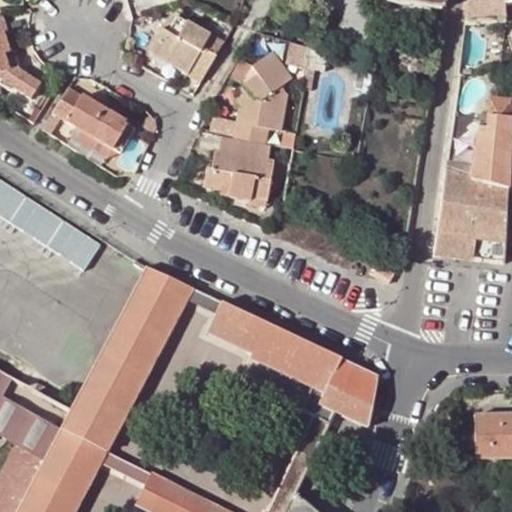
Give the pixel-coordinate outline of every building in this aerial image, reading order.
[(385,0),(439,8),(441,8),(443,0),(385,0)] [(511,0),(469,0),(466,27),(503,23),(502,8),(511,7),(511,0)] [(7,34),(2,18),(0,18),(0,81),(29,101),(40,85),(18,71),(12,53),(8,54),(2,35),(7,34)] [(161,27),(147,50),(199,82),(215,56),(202,48),(210,35),(187,21),(183,27),(174,22),(168,31),(161,27)] [(223,43),(210,35),(202,48),(215,56),(223,43)] [(308,48),(305,69),(323,72),(326,53),(308,48)] [(291,80),(273,53),(252,68),(257,76),(243,85),(233,139),(264,144),(267,131),(278,132),(285,95),(280,88),(291,80)] [(243,85),(257,76),(252,68),(240,61),(230,78),(243,85)] [(357,70),(352,98),(367,100),(372,72),(357,70)] [(68,87),(51,116),(73,130),(110,152),(127,124),(68,87)] [(487,99),(484,134),(478,134),(471,179),(508,189),(510,126),(511,106),(511,101),(487,99)] [(127,124),(110,152),(73,130),(68,139),(104,161),(116,156),(134,128),(127,124)] [(292,149),(295,135),(283,133),(280,147),(292,149)] [(268,161),(270,147),(221,138),(218,152),(215,151),(211,170),(207,169),(204,186),(229,191),(228,198),(250,202),(251,199),(267,202),(274,162),(268,161)] [(508,189),(471,179),(445,174),(434,257),(504,266),(507,190),(508,189)] [(0,211),(91,268),(107,243),(0,176),(0,211)] [(267,202),(251,199),(250,202),(250,207),(265,209),(267,202)] [(61,427),(16,511),(73,511),(99,464),(106,452),(186,301),(192,290),(145,268),(61,427)] [(390,286),(395,277),(380,268),(375,278),(390,286)] [(186,301),(215,314),(220,303),(192,290),(186,301)] [(309,389),(322,395),(339,359),(220,303),(215,314),(206,333),(251,356),(249,360),(309,389)] [(365,429),(376,376),(339,359),(322,395),(309,389),(290,427),(303,434),(265,511),(314,511),(306,504),(292,497),(333,413),(365,429)] [(0,369),(0,435),(16,444),(0,473),(0,511),(16,511),(61,427),(1,393),(11,376),(0,369)] [(475,459),(511,458),(511,414),(474,415),(474,433),(475,449),(475,459)] [(465,449),(475,449),(474,433),(464,434),(465,449)] [(99,464),(145,486),(150,474),(106,452),(99,464)] [(145,486),(138,499),(164,511),(191,511),(198,498),(150,474),(145,486)] [(226,511),(198,498),(191,511),(226,511)] [(149,511),(164,511),(138,499),(135,505),(149,511)]
